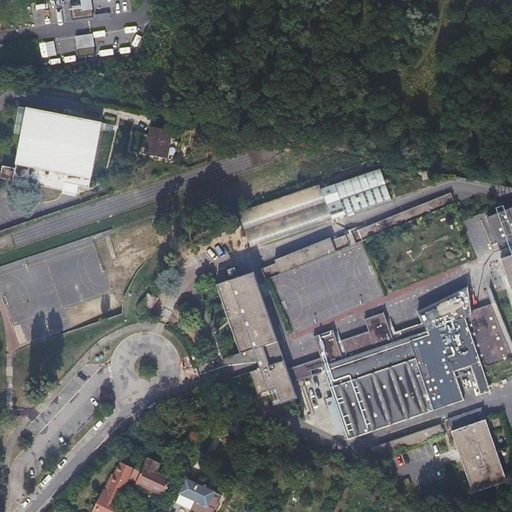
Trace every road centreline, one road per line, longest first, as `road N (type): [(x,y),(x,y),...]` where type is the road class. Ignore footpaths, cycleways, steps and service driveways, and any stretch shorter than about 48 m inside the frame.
road 1 (residential): [(26,511),(121,414)]
road 2 (residential): [(146,394),(170,374),(169,359),(152,344),(125,354),(124,382)]
